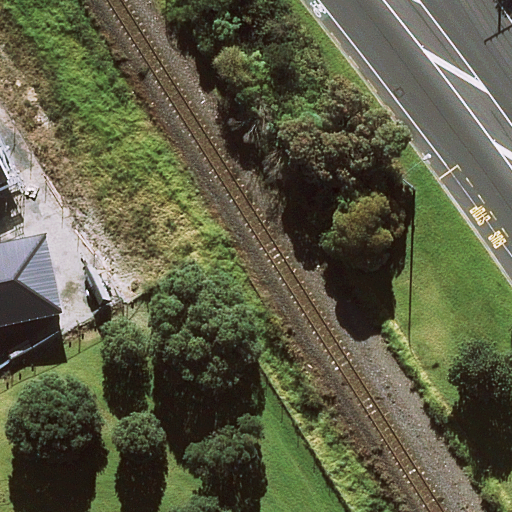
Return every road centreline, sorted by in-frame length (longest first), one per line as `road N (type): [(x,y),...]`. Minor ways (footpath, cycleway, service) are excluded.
road 1 (secondary): [(511,211),(345,0)]
road 2 (secondary): [(432,0),(511,103)]
